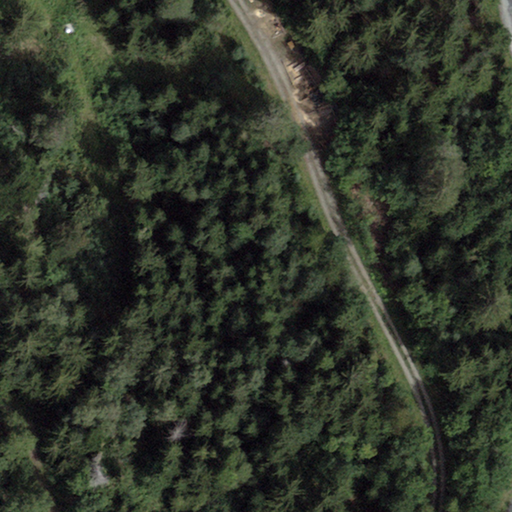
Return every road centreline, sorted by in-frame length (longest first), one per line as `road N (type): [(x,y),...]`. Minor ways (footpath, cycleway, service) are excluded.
road 1 (track): [(431,511),(440,459),(431,415),(296,105),(286,46),(239,0)]
road 2 (track): [(0,405),(20,410),(57,511)]
